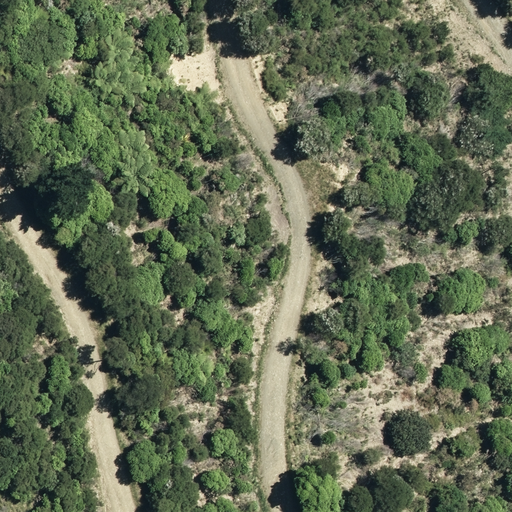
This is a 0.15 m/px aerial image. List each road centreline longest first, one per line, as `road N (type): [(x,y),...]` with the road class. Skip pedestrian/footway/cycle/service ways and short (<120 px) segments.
road 1 (track): [(222,0),(221,62),(304,230),(270,418),(281,511)]
road 2 (track): [(119,511),(82,336),(0,187)]
